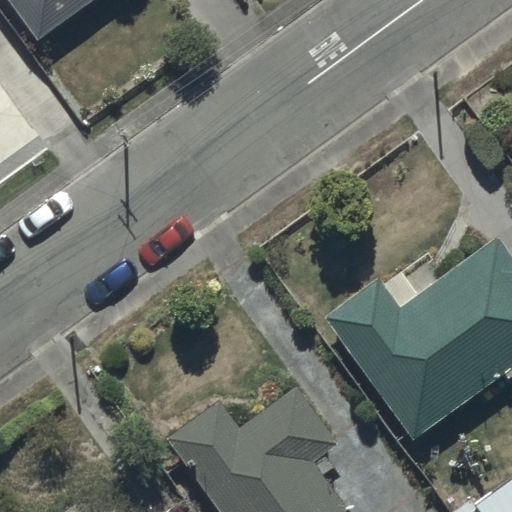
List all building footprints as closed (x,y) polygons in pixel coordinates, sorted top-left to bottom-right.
[(12,0),(39,35),(87,0),(12,0)] [(378,272),(324,311),(415,433),(503,368),(508,374),(511,370),(511,252),(497,233),(419,291),(401,267),(384,280),(378,272)] [(222,397),(168,435),(223,511),(354,511),(315,458),(338,442),(295,383),(241,422),(222,397)] [(461,511),(475,502),(481,511),(511,511),(511,474),(475,502),(462,483),(444,497),(455,511),(461,511)] [(94,511),(84,497),(61,511),(131,511),(130,511),(94,511)]
